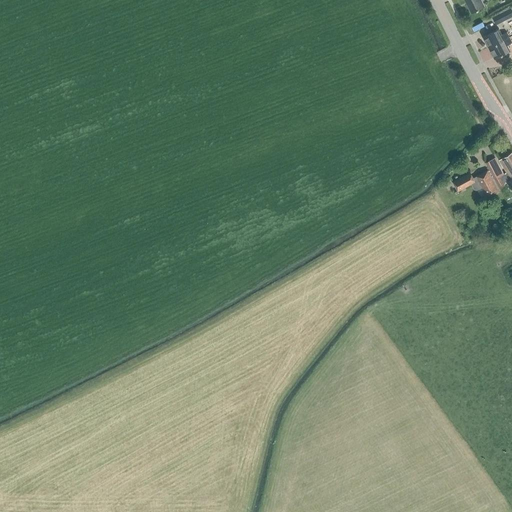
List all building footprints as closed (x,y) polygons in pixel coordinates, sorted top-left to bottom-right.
[(463,0),(470,13),(484,6),(480,0),(463,0)] [(511,10),(510,7),(492,17),(496,25),(511,16),(511,10)] [(483,37),(488,48),(508,38),(506,33),(501,35),(498,29),(483,37)] [(508,38),(488,48),(493,59),(509,51),(506,45),(511,43),(508,38)] [(506,171),(503,173),(499,175),(502,180),(497,183),(501,191),(507,188),(504,183),(511,179),(511,181),(511,151),(500,159),(506,171)] [(485,163),(497,183),(502,180),(499,175),(503,173),(495,157),(485,163)] [(476,177),(473,178),(470,172),(452,182),(457,191),(470,184),(471,186),(474,189),(476,190),(482,187),(487,195),(496,191),(486,171),(476,176),(476,177)]
